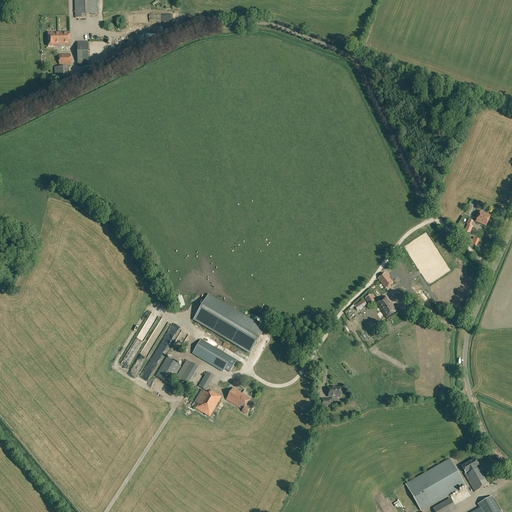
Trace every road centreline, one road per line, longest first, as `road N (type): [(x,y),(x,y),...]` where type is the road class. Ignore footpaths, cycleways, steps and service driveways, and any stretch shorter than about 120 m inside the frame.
road 1 (unclassified): [(493,270),(432,221),(352,56),(269,24),(242,25),(183,35),(78,88)]
road 2 (unclassified): [(511,469),(483,433),(466,382),(467,337),(493,270)]
road 3 (track): [(165,314),(123,242),(89,211),(49,194)]
road 4 (track): [(165,314),(145,310),(114,365),(176,403)]
